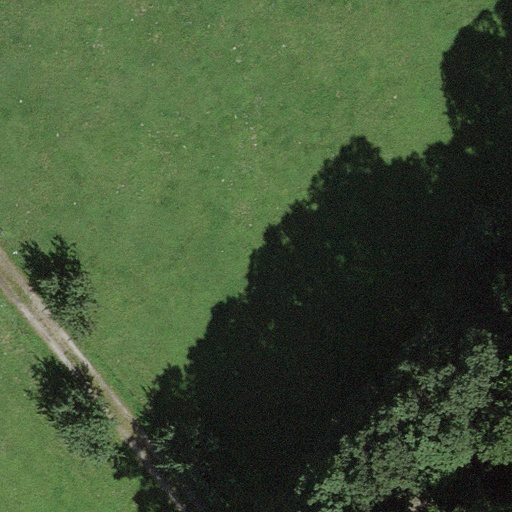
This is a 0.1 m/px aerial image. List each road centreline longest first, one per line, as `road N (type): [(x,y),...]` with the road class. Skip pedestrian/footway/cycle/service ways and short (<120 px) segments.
road 1 (track): [(0,284),(179,511)]
road 2 (track): [(511,369),(426,511)]
